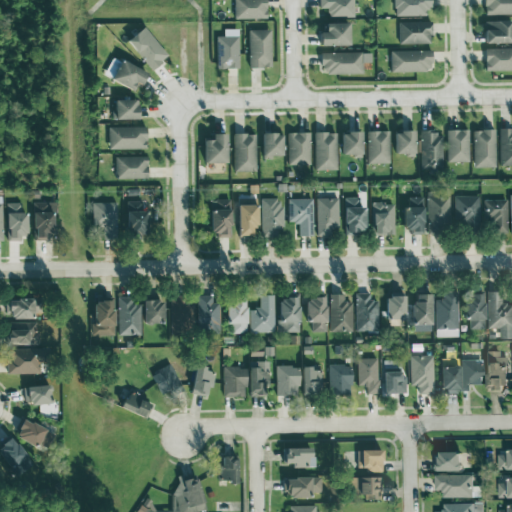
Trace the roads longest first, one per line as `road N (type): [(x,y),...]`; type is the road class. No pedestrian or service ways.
road 1 (residential): [(0,270),(511,264)]
road 2 (residential): [(180,102),(511,95)]
road 3 (residential): [(187,436),(511,423)]
road 4 (residential): [(182,268),(180,102)]
